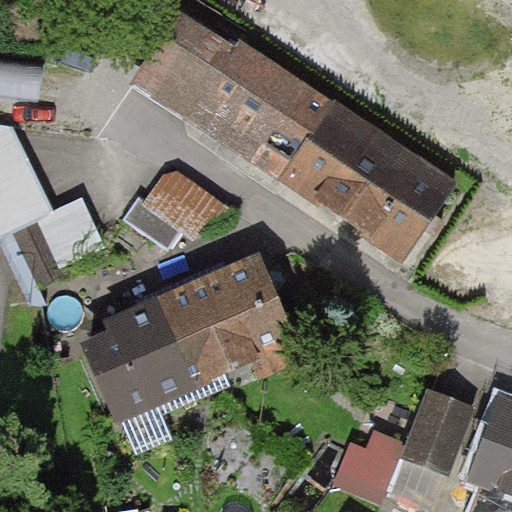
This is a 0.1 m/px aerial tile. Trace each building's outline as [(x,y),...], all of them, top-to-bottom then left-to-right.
[(511,5),(511,0),(406,0),(418,38),(446,29),(455,58),(500,44),(490,13),(511,5)] [(178,12),(136,79),(400,249),(443,183),(178,12)] [(0,97),(50,99),(52,53),(0,51),(0,97)] [(0,215),(29,284),(116,248),(93,192),(59,206),(16,104),(0,111),(0,215)] [(511,220),(500,225),(511,257),(511,220)] [(253,252),(88,323),(131,423),(296,352),(253,252)] [(472,408),(432,392),(409,451),(449,467),(472,408)] [(511,405),(507,403),(471,495),(511,510),(511,405)]
